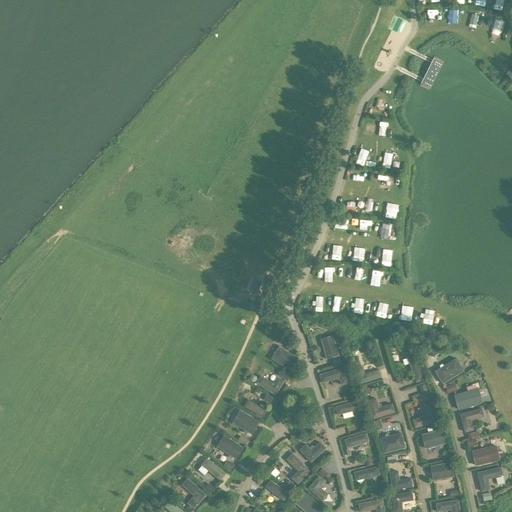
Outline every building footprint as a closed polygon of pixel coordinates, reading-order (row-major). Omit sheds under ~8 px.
[(435,23),(436,9),(428,8),(428,23),(435,23)] [(445,23),(454,24),(455,8),(445,8),(445,23)] [(466,20),(477,21),(477,10),(467,9),(466,20)] [(485,29),(496,32),(501,18),(490,14),(485,29)] [(433,58),(421,82),(430,86),(442,63),(433,58)] [(376,110),(384,111),(387,99),(379,97),(376,110)] [(376,131),(378,121),(368,119),(366,128),(376,131)] [(363,163),(374,164),(375,155),(365,153),(363,163)] [(387,166),(398,167),(399,157),(389,156),(387,166)] [(370,180),(370,170),(359,170),(358,180),(370,180)] [(380,181),(388,184),(391,174),(383,172),(380,181)] [(387,207),(386,216),(398,217),(399,209),(387,207)] [(369,230),(369,219),(359,219),(358,229),(369,230)] [(383,222),(381,233),(393,234),(394,223),(383,222)] [(332,244),(332,259),(341,260),(342,244),(332,244)] [(352,282),(355,271),(345,270),(343,280),(352,282)] [(377,270),(376,282),(384,283),(385,271),(377,270)] [(315,296),(315,306),(325,306),(325,296),(315,296)] [(356,302),(356,312),(369,312),(369,303),(356,302)] [(380,314),(392,316),(394,307),(382,304),(380,314)] [(406,319),(415,321),(418,307),(409,305),(406,319)] [(334,356),(334,357),(333,358),(335,365),(345,362),(343,355),(339,356),(339,355),(333,335),(320,339),(326,358),(334,356)] [(271,359),(291,370),(299,357),(279,345),(271,359)] [(419,382),(427,379),(418,353),(404,358),(407,365),(411,363),(419,382)] [(444,365),(443,364),(441,364),(440,365),(440,366),(440,367),(435,371),(443,384),(464,370),(456,357),(444,365)] [(341,385),(350,382),(346,366),(319,374),(322,383),(337,378),(337,379),(339,380),(340,380),(341,385)] [(380,377),(378,370),(364,374),(361,367),(354,369),(359,384),(380,377)] [(285,380),(277,375),(272,382),(261,375),(256,383),(276,395),(285,380)] [(457,383),(447,388),(450,393),(460,388),(457,383)] [(458,409),(481,402),(477,389),(453,396),(458,409)] [(272,402),(275,396),(268,393),(265,400),(272,402)] [(376,397),(367,400),(373,418),(395,412),(392,403),(379,407),(376,397)] [(260,406),(249,400),(245,407),(262,417),(266,410),(263,408),(264,406),(261,404),(260,406)] [(357,401),(336,406),(338,415),(359,409),(357,401)] [(425,406),(424,407),(425,409),(426,409),(427,412),(426,413),(425,414),(425,415),(412,419),(413,421),(412,421),(413,426),(414,426),(415,428),(439,421),(433,401),(424,404),(425,406)] [(464,432),(472,430),(469,420),(483,416),(481,408),(459,414),(464,432)] [(259,421),(240,410),(232,423),(252,434),(259,421)] [(446,443),(442,428),(421,434),(425,448),(439,445),(439,447),(440,447),(443,446),(444,445),(443,444),(446,443)] [(478,431),(468,432),(470,445),(480,444),(478,431)] [(406,447),(401,432),(379,438),(384,453),(406,447)] [(364,443),(369,442),(366,433),(344,439),(347,448),(360,444),(361,446),(362,446),(364,446),(364,445),(364,443)] [(244,447),(224,434),(217,446),(229,455),(229,456),(229,457),(230,458),(232,458),(232,457),(236,459),(244,447)] [(327,448),(320,441),(315,446),(314,445),(312,445),(310,447),(306,443),(299,450),(311,462),(327,448)] [(475,465),(498,460),(495,446),(471,451),(475,465)] [(309,471),(292,454),(286,460),(298,471),(291,478),(297,484),(309,471)] [(397,456),(389,457),(391,470),(399,469),(397,456)] [(206,458),(201,464),(220,480),(226,473),(206,458)] [(433,480),(454,476),(451,461),(430,465),(433,480)] [(377,466),(354,472),(356,481),(379,475),(377,466)] [(491,490),(488,479),(504,475),(501,466),(477,472),(482,492),(491,490)] [(392,490),(413,486),(411,477),(400,479),(398,470),(389,471),(392,490)] [(319,488),(324,482),(318,476),(308,489),(323,502),(328,495),(319,488)] [(207,495),(188,478),(181,485),(193,495),(187,503),(194,509),(207,495)] [(283,500),(289,492),(271,478),(265,486),(283,500)] [(210,482),(206,489),(214,493),(218,486),(210,482)] [(445,490),(445,497),(460,495),(459,489),(445,490)] [(316,511),(322,506),(304,491),(294,503),(304,511),(316,511)] [(393,511),(401,511),(403,511),(402,501),(413,500),(412,491),(391,494),(393,511)] [(486,500),(494,499),(493,491),(485,492),(486,500)] [(385,511),(383,498),(358,503),(359,511),(361,511),(376,509),(376,511),(385,511)] [(451,511),(460,511),(459,499),(436,502),(437,511),(451,510),(451,511)] [(164,507),(169,511),(182,511),(170,501),(164,507)]
